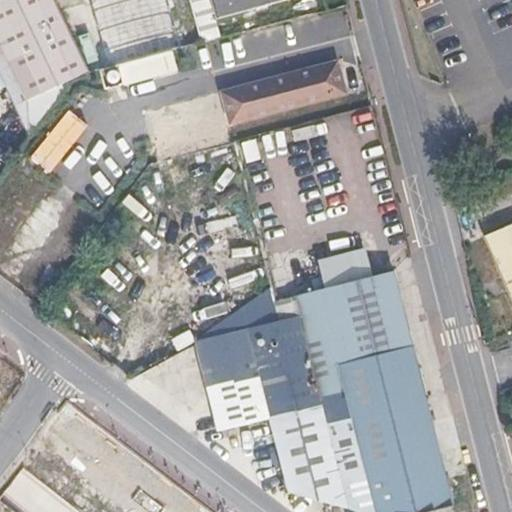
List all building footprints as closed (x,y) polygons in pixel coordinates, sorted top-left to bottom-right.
[(84,67),(51,0),(0,0),(0,47),(24,97),(84,67)] [(179,46),(166,0),(89,0),(90,5),(106,65),(179,46)] [(200,0),(207,26),(303,0),(200,0)] [(332,63),(219,91),(227,121),(340,92),(332,63)] [(157,159),(227,140),(214,91),(143,110),(157,159)] [(511,224),(484,236),(511,300),(511,224)] [(290,491),(358,511),(374,511),(338,363),(412,345),(394,272),(291,298),(296,316),(197,341),(220,430),(244,424),(254,442),(263,441),(268,463),(270,463),(275,481),(286,479),(290,491)] [(338,363),(374,511),(423,511),(451,505),(412,345),(338,363)]
